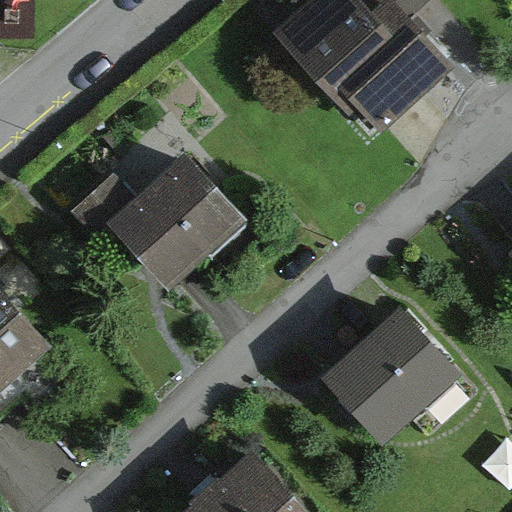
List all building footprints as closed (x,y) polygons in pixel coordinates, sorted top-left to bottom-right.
[(316,0),(284,30),(314,63),(302,73),(367,144),(450,69),(407,22),(430,0),(316,0)] [(161,124),(120,161),(139,182),(180,146),(161,124)] [(99,246),(113,234),(160,288),(238,219),(179,153),(129,198),(111,178),(71,214),(99,246)] [(511,246),(501,256),(511,268),(511,246)] [(0,390),(44,350),(0,302),(0,390)] [(453,376),(392,310),(311,384),(372,450),(453,376)] [(303,511),(253,457),(192,511),(303,511)]
